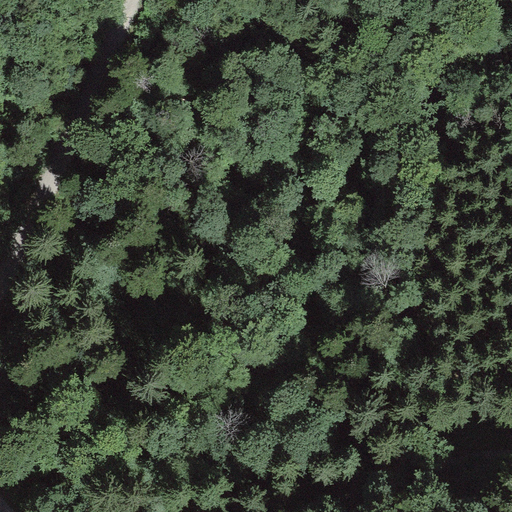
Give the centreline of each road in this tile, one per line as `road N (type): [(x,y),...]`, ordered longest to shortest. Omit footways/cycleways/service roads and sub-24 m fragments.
road 1 (track): [(0,287),(132,0)]
road 2 (track): [(511,457),(406,479),(326,511)]
road 3 (track): [(406,479),(441,449),(511,426)]
